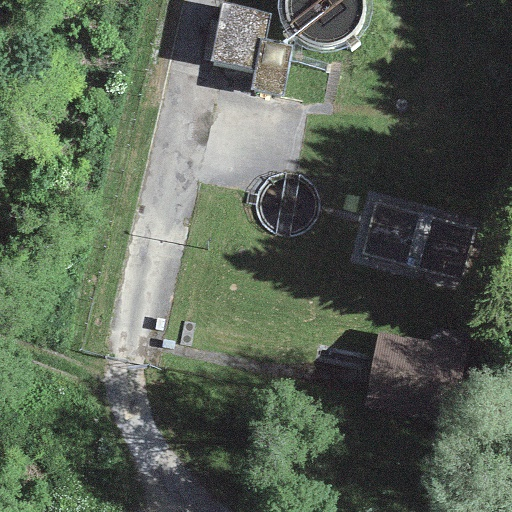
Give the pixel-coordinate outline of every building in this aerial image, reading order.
[(314,44),(330,48),(346,46),(360,37),(370,24),(374,9),(372,0),(291,0),(290,4),(292,20),(301,34),(314,44)] [(220,4),(215,65),(277,70),(281,8),(220,4)] [(259,227),(268,236),(280,242),(293,242),(305,238),(315,229),(320,217),(321,204),(316,191),(307,182),(295,176),(282,176),(270,180),(260,189),(255,201),(254,214),(259,227)] [(358,260),(468,285),(482,221),(372,197),(358,260)] [(369,418),(457,427),(464,354),(377,345),(369,418)]
